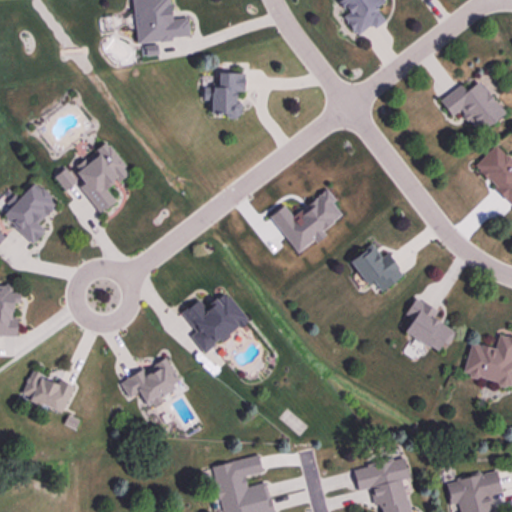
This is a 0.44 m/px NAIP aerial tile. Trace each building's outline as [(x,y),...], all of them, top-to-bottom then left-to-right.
[(129,0),(134,44),(188,39),(186,19),(169,20),(167,0),(129,0)] [(381,22),(373,8),(382,2),(380,0),(336,0),(333,2),(356,38),(381,22)] [(241,94),(241,75),(211,75),(211,116),(234,116),(234,94),(241,94)] [(479,82),(461,94),(457,89),(437,102),(449,119),(461,111),(477,135),(503,117),(479,82)] [(97,212),(113,201),(104,188),(126,172),(106,144),(68,170),(97,212)] [(472,168),(511,206),(511,163),(493,145),(472,168)] [(0,214),(0,216),(30,245),(43,231),(35,223),(54,203),(31,181),(0,214)] [(398,278),(373,242),(346,261),(366,289),(372,284),(377,293),(398,278)] [(0,337),(14,338),(15,287),(0,286),(0,337)] [(193,332),(190,335),(200,351),(244,323),(224,292),(201,306),(197,300),(180,311),(193,332)] [(436,313),(416,300),(397,329),(437,356),(453,332),(432,319),(436,313)] [(511,374),(511,361),(510,361),(511,353),(511,338),(496,335),(492,349),(468,343),(460,376),(509,387),(511,374)] [(126,400),(136,396),(141,407),(179,390),(165,358),(117,380),(126,400)] [(59,415),(71,388),(33,371),(20,398),(59,415)] [(211,466),(220,511),(270,511),(264,484),(245,488),(243,477),(260,473),(256,456),(211,466)] [(350,469),(354,491),(370,488),(375,511),(409,511),(399,459),(350,469)] [(444,482),(448,505),(454,504),(456,511),(491,511),(488,495),(499,493),(494,471),(444,482)]
